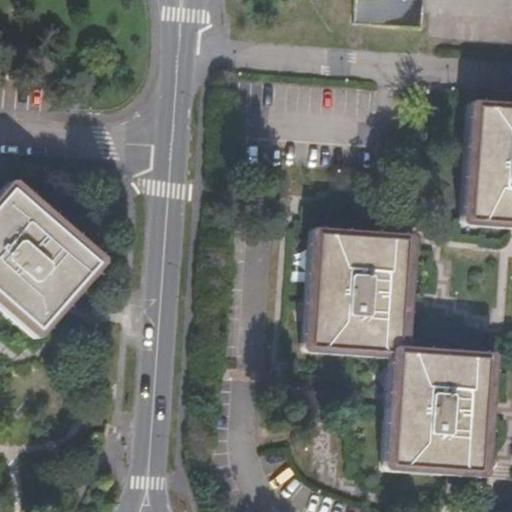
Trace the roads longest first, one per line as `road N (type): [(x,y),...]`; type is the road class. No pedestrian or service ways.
road 1 (tertiary): [(150,455),(172,149)]
road 2 (residential): [(0,139),(172,149)]
